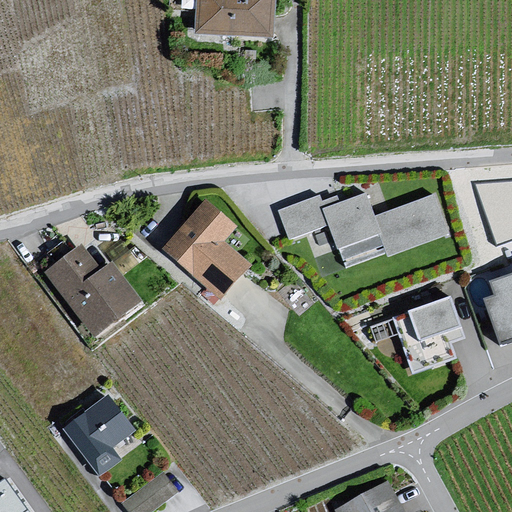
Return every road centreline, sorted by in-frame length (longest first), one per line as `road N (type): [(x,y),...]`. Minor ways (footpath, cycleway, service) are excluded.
road 1 (residential): [(0,227),(171,182),(511,153)]
road 2 (residential): [(237,511),(410,442)]
